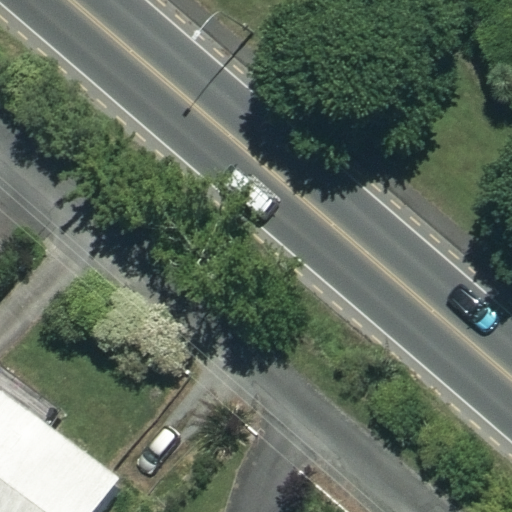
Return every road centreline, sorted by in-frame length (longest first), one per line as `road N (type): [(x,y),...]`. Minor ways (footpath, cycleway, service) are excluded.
road 1 (secondary): [(511,379),(70,0)]
road 2 (residential): [(0,135),(422,511)]
